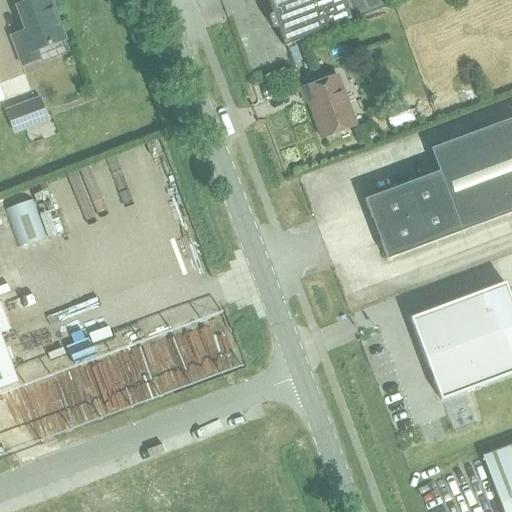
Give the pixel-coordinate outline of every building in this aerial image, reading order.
[(32,54),(64,42),(56,23),(50,25),(40,0),(12,11),(21,34),(10,38),(22,69),(36,63),(32,54)] [(266,0),(272,15),(269,16),(268,19),(272,29),(275,30),(277,29),(284,47),(352,21),(385,9),(381,0),(266,0)] [(337,76),(300,90),(305,104),(308,103),(322,140),(356,127),(337,76)] [(258,78),(245,84),(253,102),(265,97),(258,78)] [(40,98),(5,110),(12,129),(47,117),(40,98)] [(383,193),(364,201),(383,252),(386,260),(461,232),(511,213),(511,120),(431,151),(439,172),(405,185),(383,193)] [(5,211),(18,249),(47,238),(34,200),(5,211)] [(409,319),(440,401),(511,374),(511,303),(505,284),(409,319)] [(63,307),(54,311),(61,330),(70,327),(63,307)] [(47,310),(25,319),(37,351),(60,342),(47,310)] [(0,390),(17,385),(0,339),(0,390)] [(227,339),(218,342),(225,366),(234,363),(227,339)] [(20,376),(41,370),(37,356),(16,363),(20,376)] [(511,511),(511,446),(482,458),(502,511),(511,511)]
